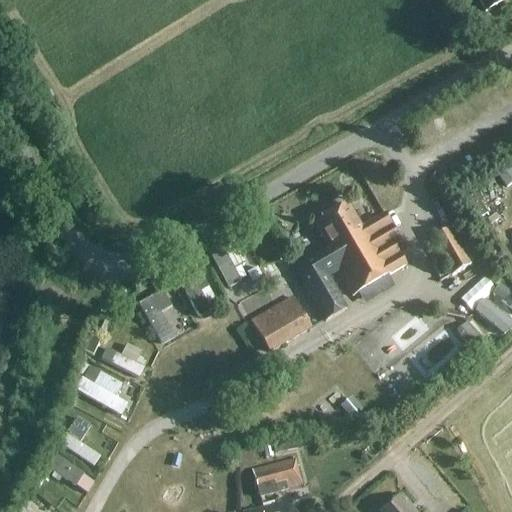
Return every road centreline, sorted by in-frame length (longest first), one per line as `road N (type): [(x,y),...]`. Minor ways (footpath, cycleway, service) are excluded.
road 1 (unclassified): [(511,53),(132,264),(103,262),(78,246),(0,120)]
road 2 (track): [(103,262),(0,505)]
